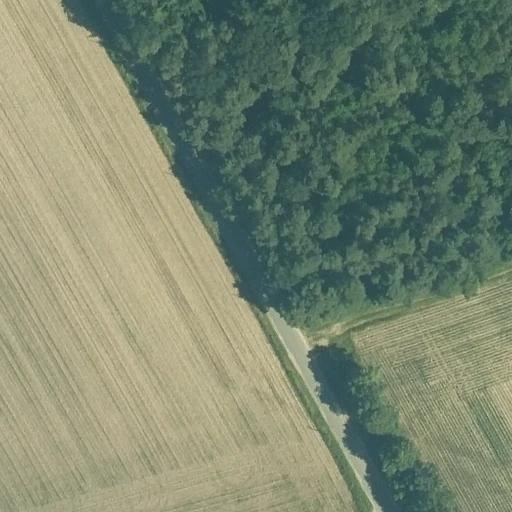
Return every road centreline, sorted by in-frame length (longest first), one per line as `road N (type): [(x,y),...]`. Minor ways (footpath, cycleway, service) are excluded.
road 1 (tertiary): [(379,511),(99,0)]
road 2 (track): [(295,349),(511,270)]
